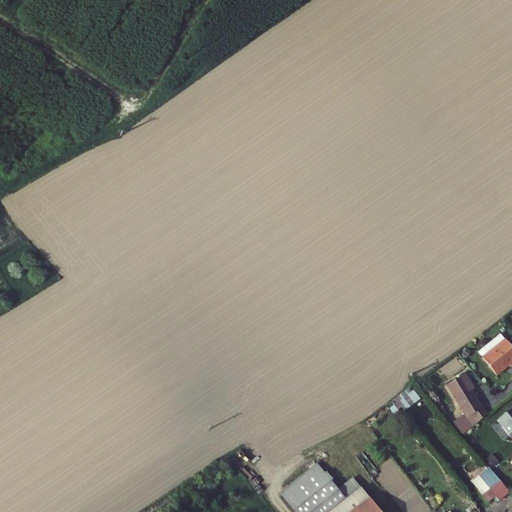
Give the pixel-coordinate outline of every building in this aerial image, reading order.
[(511,338),(507,333),(500,339),(511,354),(511,338)] [(511,361),(511,354),(500,339),(477,358),(491,376),(503,366),(504,368),(511,361)] [(469,389),(459,374),(441,386),(461,418),(466,415),(476,409),(477,408),(466,390),(469,389)] [(511,409),(510,406),(493,420),(505,435),(509,431),(511,434),(511,409)] [(476,409),(466,415),(472,424),(481,417),(476,409)] [(287,488),(306,511),(377,511),(353,481),(346,486),(324,458),(287,488)] [(493,488),(498,484),(488,473),(471,487),(487,506),(491,503),(484,495),(488,492),(493,488)] [(493,488),(503,499),(508,495),(498,484),(493,488)] [(503,499),(493,488),(488,492),(484,495),(491,503),(494,501),(496,504),(503,499)]
